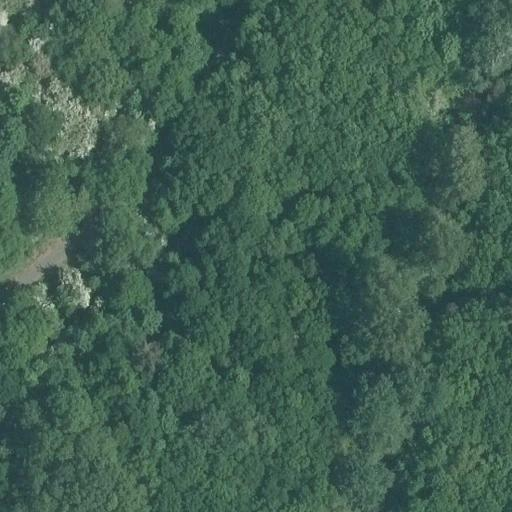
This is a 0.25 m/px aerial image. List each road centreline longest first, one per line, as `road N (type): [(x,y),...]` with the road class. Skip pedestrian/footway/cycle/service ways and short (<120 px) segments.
road 1 (unknown): [(498,0),(437,218),(254,378),(160,511)]
road 2 (track): [(381,511),(388,424),(361,348)]
